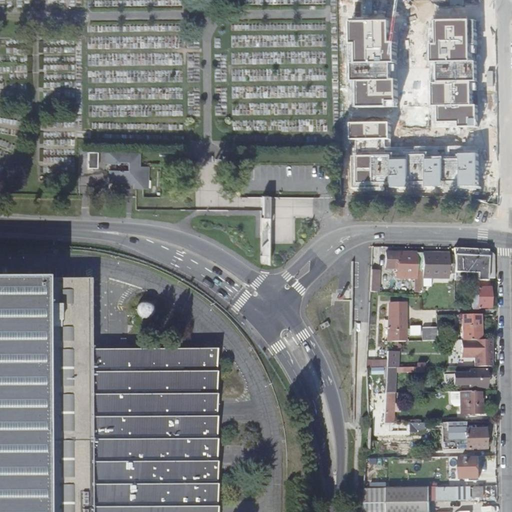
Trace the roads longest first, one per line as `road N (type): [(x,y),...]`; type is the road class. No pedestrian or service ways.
road 1 (residential): [(503,238),(507,511)]
road 2 (tertiary): [(266,311),(351,236),(503,238)]
road 3 (residential): [(497,0),(503,238)]
road 4 (secondary): [(334,511),(325,410),(291,341),(266,311)]
road 5 (secondary): [(266,311),(258,283),(212,250),(153,230),(85,229)]
road 6 (secondary): [(85,229),(177,258),(266,311)]
